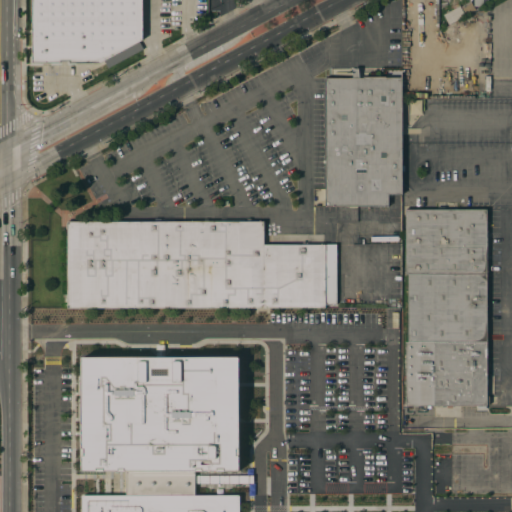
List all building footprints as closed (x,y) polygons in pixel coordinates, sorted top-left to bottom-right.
[(99,63),(142,39),(142,0),(31,0),(32,64),(99,63)] [(459,6),(460,7),(470,1),(475,10),(449,25),(443,14),(459,6)] [(325,77),(401,77),(402,194),(388,194),(388,206),(325,206),(325,77)] [(410,113),(410,101),(421,101),(421,113),(410,113)] [(405,274),(405,209),(486,209),(486,274),(407,274),(405,274)] [(67,308),(67,233),(66,233),(66,222),(67,222),(67,220),(74,220),(74,222),(264,222),(264,244),(336,244),(336,304),(325,304),(325,308),(67,308)] [(407,274),(486,274),(486,342),(407,342),(407,274)] [(486,342),(487,406),(405,406),(405,342),(407,342),(486,342)] [(239,357),(239,471),(195,471),(195,495),(239,495),(239,511),(81,511),(81,496),(126,495),(125,471),(81,471),(81,357),(239,357)]
